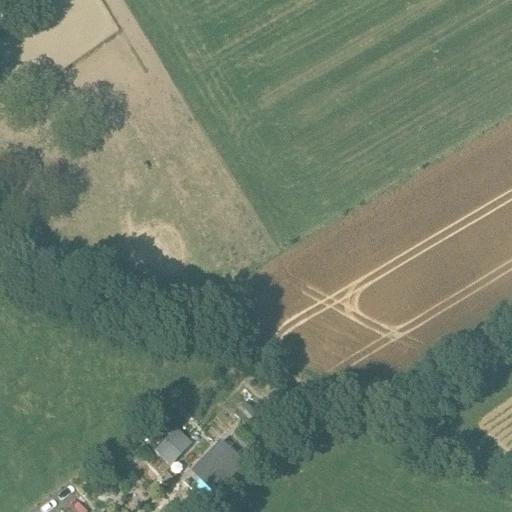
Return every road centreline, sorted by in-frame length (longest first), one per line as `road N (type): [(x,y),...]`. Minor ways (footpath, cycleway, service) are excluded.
road 1 (track): [(391,429),(256,366),(0,270)]
road 2 (track): [(511,355),(391,429)]
road 3 (track): [(511,485),(391,429)]
